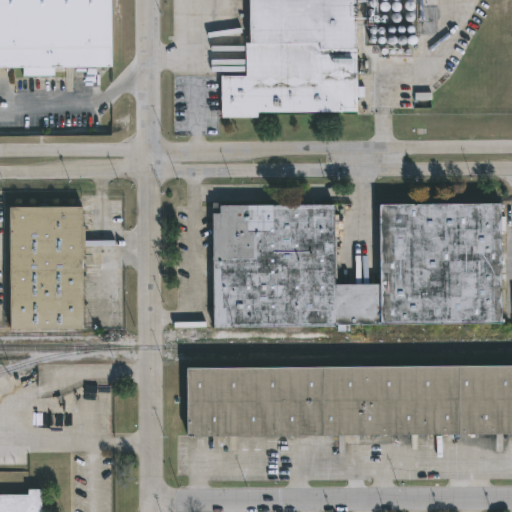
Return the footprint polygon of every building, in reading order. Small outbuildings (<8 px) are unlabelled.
[(58,69),(52,70),(52,75),(20,75),(19,69),(0,69),(0,0),(109,0),(111,68),(58,69)] [(351,0),(351,39),(351,47),(355,47),(355,86),(364,86),(364,97),(355,97),(355,111),(256,112),(256,117),(219,117),(218,75),(243,75),(243,42),(245,42),(244,0),(351,0)] [(497,202),(498,322),(348,324),(349,331),(336,331),(335,325),(210,326),(210,288),(200,288),(200,277),(209,277),(208,243),(199,243),(199,220),(208,220),(208,212),(209,213),(209,203),(216,202),(216,204),(331,203),(331,284),(375,284),(375,203),(497,202)] [(79,328),(6,329),(4,206),(78,205),(79,328)] [(511,366),(186,369),(187,437),(511,435),(511,366)] [(0,511),(0,495),(24,495),(24,490),(45,490),(45,511),(0,511)]
